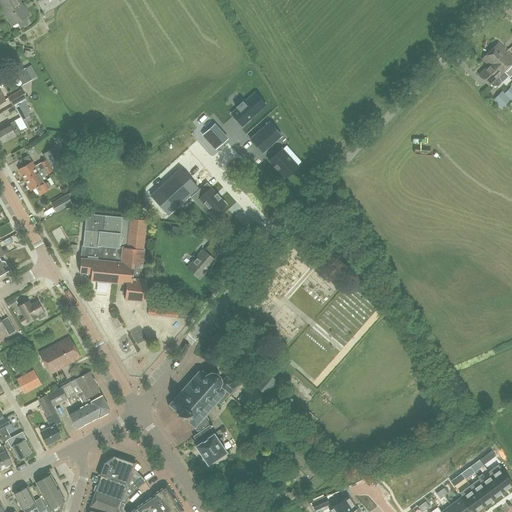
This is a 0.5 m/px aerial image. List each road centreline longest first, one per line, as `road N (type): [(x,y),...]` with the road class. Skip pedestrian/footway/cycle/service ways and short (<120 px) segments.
road 1 (unclassified): [(138,407),(274,239),(507,0)]
road 2 (tertiary): [(138,407),(49,265)]
road 3 (unclassified): [(204,511),(138,407)]
